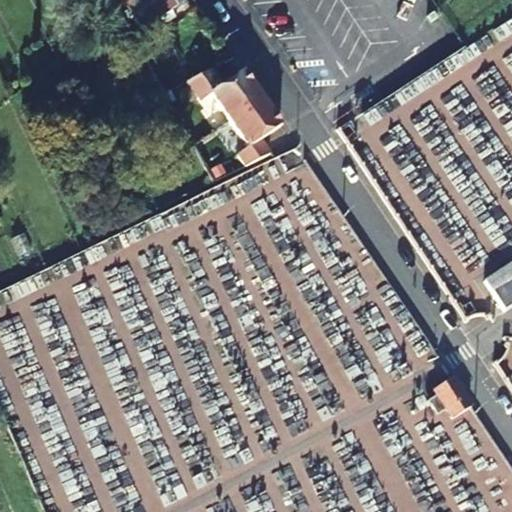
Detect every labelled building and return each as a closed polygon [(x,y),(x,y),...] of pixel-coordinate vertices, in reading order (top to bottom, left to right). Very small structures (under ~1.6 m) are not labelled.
[(159,19),(183,3),(181,0),(123,0),(144,30),(159,19)] [(210,71),(185,83),(198,103),(209,96),(227,122),(258,101),(249,88),(252,87),(242,73),(241,72),(220,86),(210,71)] [(258,101),(227,122),(245,149),(234,156),(242,168),(256,161),(268,155),(259,141),(279,127),(275,121),(269,112),(267,113),(258,101)] [(511,262),(482,282),(495,301),(511,290),(511,262)] [(511,305),(511,290),(495,301),(502,312),(511,305)] [(449,380),(431,391),(436,397),(453,386),(449,380)] [(468,408),(453,386),(436,397),(426,403),(435,416),(444,410),(451,420),(468,408)]
